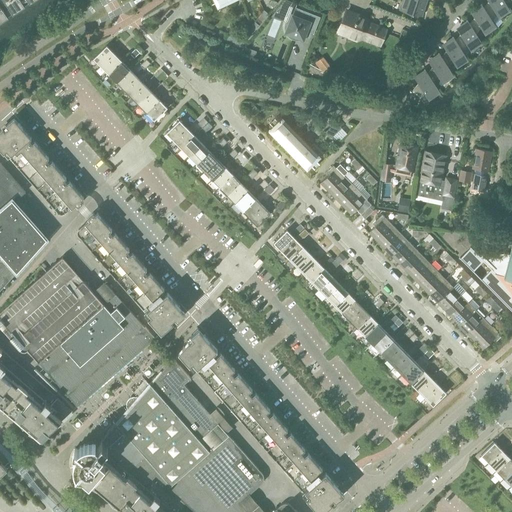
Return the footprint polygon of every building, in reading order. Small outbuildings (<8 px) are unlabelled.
[(0,0),(0,1),(6,10),(9,8),(13,14),(24,6),(20,0),(0,0)] [(284,0),(271,16),(285,22),(286,23),(285,25),(285,27),(285,29),(286,31),(286,33),(288,35),(289,36),(291,37),(293,39),(295,35),(303,39),(306,30),(309,29),(314,31),(320,17),(296,7),(297,4),(287,0),(284,0)] [(423,0),(402,0),(402,3),(402,11),(412,14),(413,13),(422,16),(425,5),(424,5),(423,0)] [(488,0),(489,0),(484,6),(483,6),(490,16),(491,16),(496,10),(498,13),(509,6),(505,0),(488,0)] [(475,16),(470,22),(469,23),(476,33),(477,32),(482,26),(484,29),(495,22),(491,16),(490,16),(483,6),(484,6),(482,4),(471,11),(475,16)] [(260,15),(265,19),(269,14),(264,10),(260,15)] [(347,11),(339,32),(357,39),(358,37),(380,45),(386,29),(365,20),(366,18),(347,11)] [(481,38),(477,32),(476,33),(469,23),(470,22),(468,20),(457,28),(461,33),(455,39),(462,49),(463,49),(468,42),(470,46),(481,38)] [(255,30),(259,25),(254,21),(251,26),(255,30)] [(236,43),(238,37),(227,32),(225,38),(236,43)] [(455,39),(454,37),(443,44),(447,49),(442,55),(441,55),(448,65),(449,65),(454,59),(456,62),(467,55),(463,49),(462,49),(455,39)] [(245,40),(239,38),(237,43),(242,46),(245,40)] [(101,66),(114,53),(106,46),(93,58),(101,66)] [(136,48),(132,52),(130,54),(134,58),(140,52),(136,48)] [(122,61),(114,53),(101,66),(109,74),(122,61)] [(433,65),(427,72),(434,82),(440,75),(442,78),(453,71),(449,65),(448,65),(441,55),(442,55),(440,53),(430,60),(433,65)] [(146,59),(141,65),(145,69),(150,63),(146,59)] [(109,74),(116,81),(129,69),(122,61),(109,74)] [(137,76),(129,69),(116,81),(124,89),(137,76)] [(419,82),(412,90),(421,98),(425,92),(428,95),(438,88),(434,82),(427,72),(426,70),(415,77),(419,82)] [(144,84),(137,76),(124,89),(131,97),(144,84)] [(131,97),(139,104),(152,92),(144,84),(131,97)] [(159,99),(152,92),(139,104),(146,112),(159,99)] [(159,99),(146,112),(154,120),(167,107),(159,99)] [(259,110),(255,106),(250,110),(254,115),(259,110)] [(304,115),(300,120),(304,124),(308,120),(304,115)] [(14,118),(6,125),(8,127),(5,130),(3,128),(0,130),(0,148),(8,158),(9,157),(10,159),(30,141),(29,139),(31,137),(18,122),(18,123),(14,118)] [(204,118),(198,123),(202,128),(208,122),(204,118)] [(269,123),(273,127),(270,130),(270,129),(269,130),(279,140),(291,128),(281,118),(281,119),(278,122),(275,118),(269,123)] [(320,119),(315,123),(320,127),(324,123),(320,119)] [(166,133),(174,140),(187,128),(179,120),(166,133)] [(212,127),(208,122),(202,128),(206,132),(212,127)] [(341,128),(336,122),(326,132),(331,137),(341,128)] [(194,135),(187,128),(174,140),(181,148),(194,135)] [(279,140),(288,149),(300,138),(291,128),(279,140)] [(181,148),(189,156),(202,143),(194,135),(181,148)] [(227,142),(223,138),(217,143),(222,148),(227,142)] [(298,159),(310,147),(300,138),(288,149),(298,159)] [(30,141),(10,159),(28,179),(48,161),(46,159),(48,157),(35,141),(32,143),(30,141)] [(210,151),(202,143),(189,156),(196,164),(210,151)] [(319,158),(320,157),(319,157),(323,152),(314,143),(310,147),(298,159),(308,169),(308,168),(307,168),(309,166),(313,170),(319,164),(316,160),(318,157),(319,158)] [(412,175),(412,171),(418,147),(400,143),(396,165),(383,163),(381,179),(390,181),(392,171),(412,175)] [(488,171),(492,151),(476,148),(472,168),(475,168),(472,189),(484,191),(488,171)] [(234,149),(228,154),(232,159),(238,153),(234,149)] [(196,164),(204,171),(217,158),(210,151),(196,164)] [(446,155),(425,151),(419,180),(416,194),(444,200),(445,195),(453,197),(457,179),(446,177),(445,181),(441,180),(446,155)] [(225,166),(217,158),(204,171),(212,179),(225,166)] [(48,161),(28,179),(45,198),(65,181),(63,179),(66,176),(52,161),(50,163),(48,161)] [(0,290),(31,256),(43,243),(39,239),(44,235),(14,201),(6,192),(17,183),(18,182),(0,162),(0,290)] [(321,182),(328,190),(344,175),(348,171),(340,163),(336,167),(336,168),(333,165),(327,171),(330,173),(321,182)] [(219,187),(232,174),(225,166),(212,179),(219,187)] [(254,169),(248,175),(252,179),(258,173),(254,169)] [(470,182),(471,172),(461,170),(459,180),(470,182)] [(240,182),(232,174),(219,187),(227,195),(240,182)] [(352,183),(344,175),(328,190),(336,198),(352,183)] [(263,189),(268,184),(264,179),(259,185),(263,189)] [(65,181),(45,198),(58,212),(58,213),(59,214),(60,214),(61,214),(62,214),(63,214),(64,214),(64,213),(65,213),(76,204),(78,206),(86,199),(70,181),(67,183),(65,181)] [(227,195),(234,202),(247,190),(240,182),(227,195)] [(359,191),(352,183),(336,198),(344,206),(359,191)] [(269,185),(265,189),(269,194),(274,189),(269,185)] [(255,197),(247,190),(234,202),(230,206),(238,213),(242,210),(255,197)] [(367,199),(359,191),(344,206),(352,214),(356,209),(361,214),(369,206),(371,204),(367,199)] [(242,210),(249,218),(263,205),(255,197),(242,210)] [(282,198),(276,205),(281,209),(287,202),(282,198)] [(408,212),(410,199),(400,198),(398,210),(408,212)] [(270,213),(263,205),(249,218),(257,226),(270,213)] [(369,206),(361,214),(365,218),(373,210),(369,206)] [(112,229),(95,210),(88,217),(89,219),(79,229),(78,229),(78,230),(77,231),(77,232),(77,233),(77,234),(77,235),(78,235),(78,236),(91,250),(111,232),(109,231),(112,229)] [(369,232),(377,240),(393,224),(385,216),(384,217),(381,215),(373,223),(375,226),(369,232)] [(299,233),(304,228),(300,224),(295,229),(299,233)] [(400,232),(393,224),(377,240),(385,248),(400,232)] [(305,228),(295,238),(282,250),(278,254),(286,262),(289,258),(302,246),(298,242),(302,238),(302,239),(303,237),(304,238),(309,233),(305,228)] [(274,243),(282,250),(295,238),(287,230),(274,243)] [(111,232),(91,250),(108,270),(128,252),(127,251),(129,248),(115,232),(112,234),(111,232)] [(385,248),(392,255),(407,240),(400,232),(385,248)] [(392,255),(399,263),(415,248),(407,240),(392,255)] [(289,258),(297,266),(310,253),(302,246),(289,258)] [(481,279),(511,310),(511,246),(510,254),(505,253),(501,253),(497,254),(495,254),(496,256),(493,257),(492,256),(487,260),(482,255),(480,257),(471,247),(460,258),(473,271),(483,261),(491,269),(481,279)] [(399,263),(407,271),(423,255),(415,248),(399,263)] [(128,252),(108,270),(126,290),(146,272),(144,270),(147,268),(132,252),(130,254),(128,252)] [(317,261),(310,253),(297,266),(304,274),(317,261)] [(407,271),(415,279),(430,263),(423,255),(407,271)] [(304,274),(312,281),(325,269),(317,261),(304,274)] [(415,279),(422,286),(438,271),(430,263),(415,279)] [(332,276),(325,269),(312,281),(319,289),(332,276)] [(422,286),(430,294),(446,279),(438,271),(422,286)] [(146,272),(126,290),(143,310),(161,293),(160,292),(164,288),(150,272),(147,274),(146,272)] [(319,289),(327,297),(340,284),(332,276),(319,289)] [(430,294),(437,302),(453,287),(446,279),(430,294)] [(347,292),(340,284),(327,297),(334,304),(347,292)] [(437,302),(445,310),(461,294),(453,287),(437,302)] [(461,295),(461,294),(445,310),(453,318),(458,312),(468,302),(473,298),(465,290),(461,295)] [(161,293),(143,310),(145,311),(144,312),(161,332),(173,321),(172,320),(181,311),(178,308),(180,306),(167,292),(163,295),(161,293)] [(334,304),(342,312),(355,300),(347,292),(334,304)] [(100,307),(38,361),(77,406),(81,402),(109,378),(155,337),(145,326),(144,326),(116,294),(115,294),(104,303),(99,298),(97,300),(95,302),(100,307)] [(379,297),(376,301),(374,303),(378,307),(384,302),(379,297)] [(363,307),(355,300),(342,312),(350,320),(358,312),(363,307)] [(489,304),(493,308),(498,304),(493,300),(489,304)] [(476,310),(468,302),(458,312),(453,318),(460,325),(473,312),(476,310)] [(350,320),(357,328),(370,315),(363,307),(358,312),(350,320)] [(460,325),(468,333),(483,318),(478,312),(476,310),(473,312),(460,325)] [(357,328),(365,336),(378,323),(370,315),(357,328)] [(468,333),(475,341),(491,325),(483,318),(468,333)] [(385,331),(378,323),(365,336),(372,343),(385,331)] [(499,333),(491,325),(475,341),(483,349),(492,339),(495,342),(501,337),(498,334),(499,333)] [(410,328),(406,332),(404,334),(409,338),(414,333),(410,328)] [(376,355),(380,351),(393,338),(385,331),(372,343),(369,347),(376,355)] [(195,369),(196,370),(215,354),(213,352),(217,349),(204,334),(202,336),(199,332),(190,340),(189,339),(178,351),(194,369),(195,369)] [(412,342),(414,341),(418,337),(414,333),(409,338),(412,342)] [(401,346),(393,338),(380,351),(388,359),(401,346)] [(428,347),(424,343),(419,349),(423,353),(428,347)] [(388,359),(395,367),(408,354),(401,346),(388,359)] [(0,403),(40,438),(42,436),(72,410),(0,347),(0,403)] [(429,356),(430,356),(433,353),(429,349),(426,352),(424,354),(428,358),(429,356)] [(216,356),(215,354),(196,370),(214,390),(233,373),(232,371),(235,369),(220,352),(216,356)] [(416,362),(408,354),(395,367),(403,374),(416,362)] [(74,464),(73,465),(73,466),(75,465),(75,466),(77,469),(79,471),(78,471),(79,472),(79,471),(82,474),(89,480),(91,478),(95,481),(93,484),(126,511),(296,511),(291,505),(290,504),(289,504),(288,503),(287,503),(286,503),(285,502),(284,503),(283,503),(282,503),(281,504),(280,504),(271,511),(248,511),(240,502),(261,483),(262,482),(263,481),(263,480),(264,479),(264,478),(264,477),(264,476),(264,475),(263,474),(263,473),(262,472),(184,384),(191,378),(173,357),(162,370),(134,403),(116,423),(97,446),(95,444),(95,443),(96,443),(94,442),(93,442),(92,442),(88,442),(88,443),(85,443),(84,444),(81,445),(80,446),(77,448),(75,447),(75,448),(78,451),(77,453),(76,455),(75,455),(75,456),(74,457),(74,460),(74,463),(74,464)] [(403,374),(410,382),(423,369),(416,362),(403,374)] [(431,377),(423,369),(410,382),(418,390),(431,377)] [(214,390),(231,410),(251,393),(249,391),(252,388),(238,372),(235,375),(233,373),(214,390)] [(418,390),(425,397),(438,385),(431,377),(418,390)] [(433,405),(446,393),(438,385),(425,397),(433,405)] [(252,395),(251,393),(231,410),(249,430),(268,413),(267,411),(270,409),(255,392),(252,395)] [(249,430),(266,450),(286,433),(284,431),(287,428),(273,412),(270,415),(268,413),(249,430)] [(266,450),(284,470),(303,453),(302,451),(305,448),(290,432),(287,435),(286,433),(266,450)] [(481,454),(489,462),(502,450),(494,442),(481,454)] [(0,473),(6,468),(7,468),(6,467),(5,465),(10,460),(0,448),(0,473)] [(489,462),(496,470),(509,457),(502,450),(489,462)] [(303,453),(284,470),(303,491),(302,492),(319,511),(320,511),(322,511),(323,510),(332,502),(330,500),(339,492),(336,488),(338,486),(308,452),(305,455),(303,453)] [(511,460),(509,457),(496,470),(504,478),(511,469),(511,460)]
